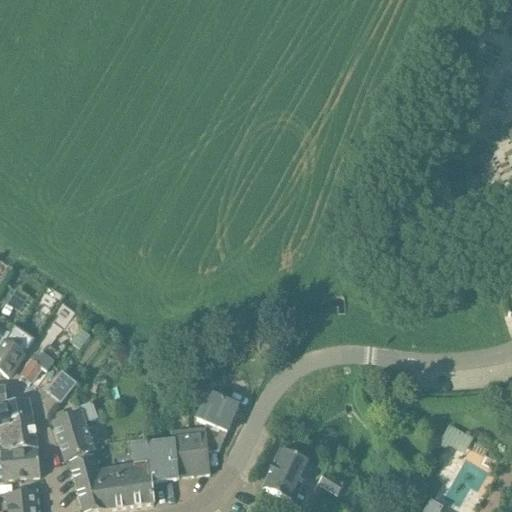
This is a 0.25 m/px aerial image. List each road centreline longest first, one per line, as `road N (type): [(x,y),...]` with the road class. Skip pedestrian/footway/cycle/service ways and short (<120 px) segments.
road 1 (tertiary): [(206,504),(268,400),(318,357),(484,362),(511,353)]
road 2 (residential): [(65,511),(33,399),(0,382)]
